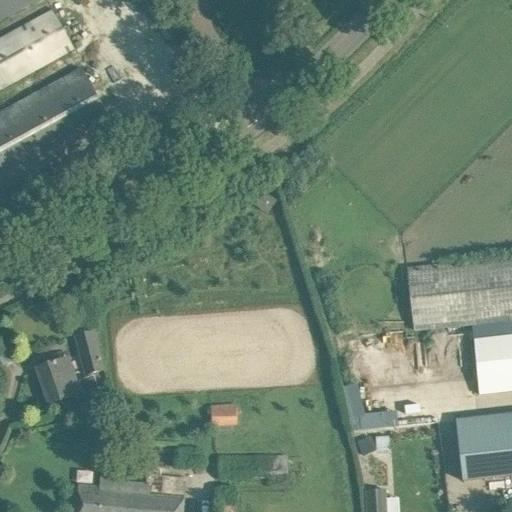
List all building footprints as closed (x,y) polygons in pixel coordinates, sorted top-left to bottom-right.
[(0,0),(0,22),(40,0),(0,0)] [(0,41),(0,192),(114,130),(105,112),(83,68),(0,111),(0,91),(75,53),(55,12),(0,41)] [(511,256),(407,268),(413,327),(414,332),(511,321),(511,256)] [(101,384),(109,382),(96,333),(78,338),(87,375),(98,372),(101,384)] [(511,334),(474,339),(480,396),(511,392),(511,334)] [(68,358),(37,369),(49,404),(80,394),(75,378),(68,358)] [(395,411),(362,414),(359,384),(345,385),(349,431),(396,427),(395,411)] [(213,426),(238,426),(238,407),(213,407),(213,426)] [(463,482),(511,476),(511,414),(456,421),(463,482)] [(389,452),(389,434),(358,435),(358,454),(389,452)] [(203,453),(178,451),(177,465),(202,467),(203,453)] [(290,456),(222,457),(223,481),(290,480),(290,456)] [(183,511),(185,496),(187,479),(147,475),(146,485),(128,483),(128,473),(101,471),(100,488),(99,488),(79,486),(76,511),(183,511)] [(237,490),(218,489),(217,502),(236,503),(237,490)] [(387,511),(386,490),(366,491),(366,511),(387,511)]
